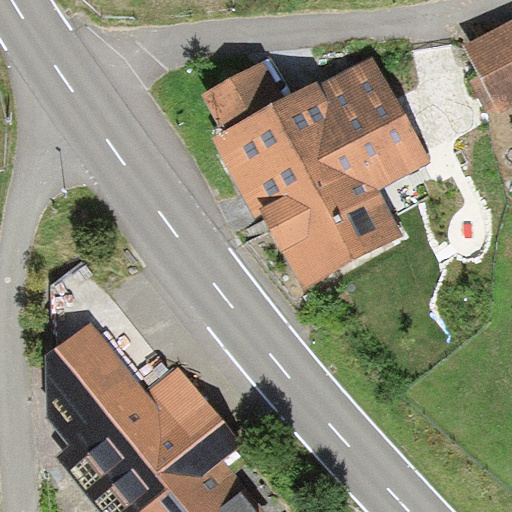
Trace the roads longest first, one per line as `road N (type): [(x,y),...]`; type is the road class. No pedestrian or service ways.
road 1 (secondary): [(99,128),(252,330),(412,511)]
road 2 (track): [(64,78),(143,41),(249,41),(432,20),(483,0)]
road 3 (residential): [(99,128),(37,182),(24,232),(13,317),(21,511)]
road 4 (secondary): [(13,0),(99,128)]
